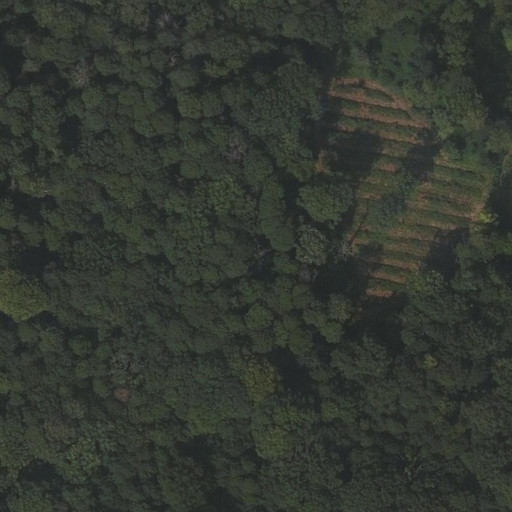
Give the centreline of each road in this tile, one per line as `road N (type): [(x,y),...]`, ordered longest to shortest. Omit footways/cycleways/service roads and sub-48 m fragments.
road 1 (track): [(484,263),(435,511)]
road 2 (track): [(511,113),(484,263)]
